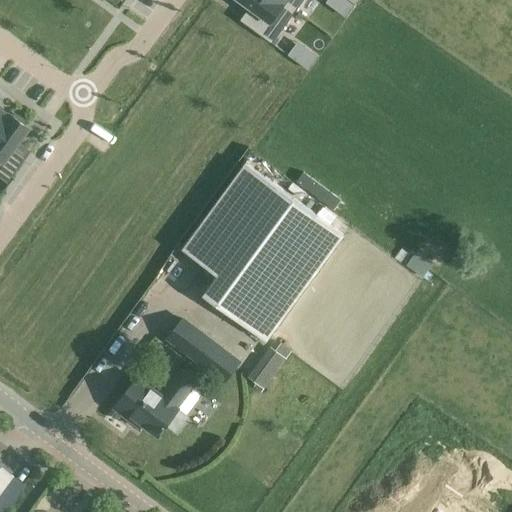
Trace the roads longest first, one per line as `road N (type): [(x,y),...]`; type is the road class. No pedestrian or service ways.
road 1 (tertiary): [(149,511),(0,401)]
road 2 (residential): [(0,242),(74,141),(84,99)]
road 3 (residential): [(84,99),(109,65),(138,51),(174,0)]
